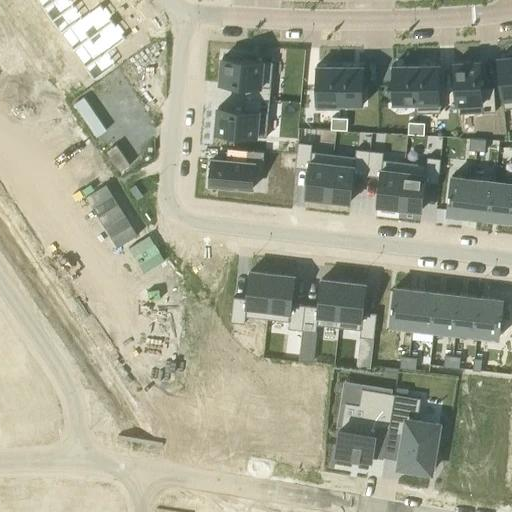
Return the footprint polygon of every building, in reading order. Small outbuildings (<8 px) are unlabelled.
[(46,0),(49,3),(43,8),(52,20),(74,5),(70,0),(46,0)] [(74,5),(52,20),(61,33),(67,29),(79,46),(113,21),(101,3),(82,16),(74,5)] [(113,21),(79,46),(91,62),(85,66),(94,79),(115,64),(110,56),(128,43),(126,39),(118,28),(113,21)] [(511,56),(498,58),(503,99),(511,97),(511,53),(510,53),(511,56)] [(223,57),(220,83),(246,85),(245,97),(270,99),(271,87),(262,86),(264,61),(242,59),(242,56),(230,55),(230,58),(223,57)] [(480,61),(454,62),(457,104),(482,102),(483,112),(496,111),(495,86),(482,87),(480,61)] [(416,64),(392,64),(393,103),(417,103),(416,64)] [(440,64),(416,64),(417,103),(441,103),(440,64)] [(317,65),(316,104),(340,104),(340,65),(317,65)] [(340,65),(340,104),(364,104),(364,65),(340,65)] [(218,107),(216,132),(257,136),(260,110),(269,111),(270,99),(245,97),(244,109),(218,107)] [(332,117),(331,130),(339,130),(340,118),(332,117)] [(340,118),(339,130),(347,131),(348,118),(340,118)] [(409,122),(408,134),(416,135),(417,123),(409,122)] [(417,123),(416,135),(424,135),(425,123),(417,123)] [(470,138),(469,150),(477,150),(478,138),(470,138)] [(478,138),(477,150),(485,151),(486,139),(478,138)] [(299,142),(296,167),(309,168),(306,196),(328,199),(334,153),(312,151),(312,143),(299,142)] [(334,153),(328,199),(351,202),(354,174),(367,175),(370,150),(356,148),(356,156),(334,153)] [(212,158),(210,184),(253,188),(254,172),(263,173),(265,151),(248,149),(247,161),(227,160),(212,158)] [(370,150),(367,175),(380,177),(377,205),(400,207),(405,161),(383,159),(384,152),(370,150)] [(405,161),(400,207),(422,210),(425,182),(439,184),(442,158),(428,157),(427,164),(405,161)] [(452,175),(448,213),(470,215),(474,178),(452,175)] [(474,178),(470,215),(491,218),(496,180),(474,178)] [(511,182),(496,180),(491,218),(511,220),(511,182)] [(234,296),(231,321),(245,323),(246,316),(268,318),(273,272),(251,270),(247,298),(234,296)] [(273,272),(268,318),(290,321),(289,328),(303,330),(305,304),(292,303),(295,275),(273,272)] [(305,304),(303,330),(316,331),(317,324),(339,326),(344,281),(322,278),(319,306),(305,304)] [(344,281),(339,326),(361,329),(360,336),(374,338),(377,313),(363,311),(367,283),(344,281)] [(395,287),(391,324),(413,327),(417,289),(395,287)] [(417,289),(413,327),(434,329),(439,292),(417,289)] [(439,292),(434,329),(456,332),(460,294),(439,292)] [(460,294),(456,332),(477,334),(482,297),(460,294)] [(482,297),(477,334),(500,337),(504,299),(482,297)] [(445,354),(444,366),(452,367),(453,355),(445,354)] [(453,355),(452,367),(460,368),(461,356),(453,355)] [(401,356),(400,368),(408,368),(409,357),(401,356)] [(409,357),(408,368),(416,369),(417,357),(409,357)] [(474,358),(473,370),(481,371),(482,359),(474,358)] [(341,427),(336,455),(352,458),(352,460),(353,460),(353,458),(359,459),(359,461),(360,461),(360,459),(371,461),(377,425),(390,427),(396,393),(362,388),(360,404),(346,402),(341,427)] [(390,427),(389,431),(405,434),(400,461),(400,464),(400,466),(401,466),(410,468),(431,471),(439,423),(418,419),(421,397),(396,393),(390,427)] [(463,428),(455,475),(458,475),(457,479),(475,482),(475,478),(490,481),(492,463),(494,463),(496,451),(495,450),(497,434),(463,428)]
